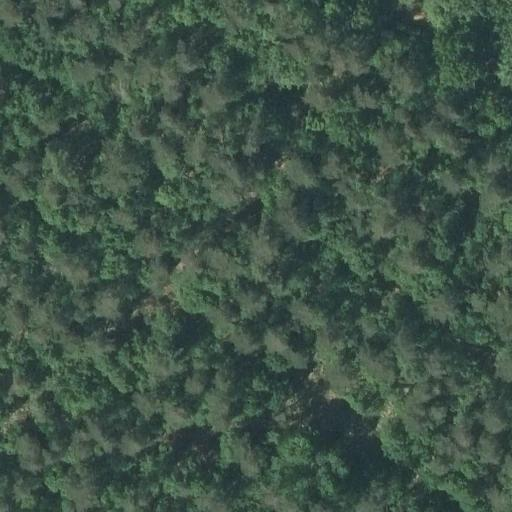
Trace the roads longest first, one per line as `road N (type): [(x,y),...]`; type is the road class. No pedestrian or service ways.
road 1 (track): [(396,0),(232,218),(149,289),(51,355),(0,414)]
road 2 (track): [(408,0),(511,69)]
